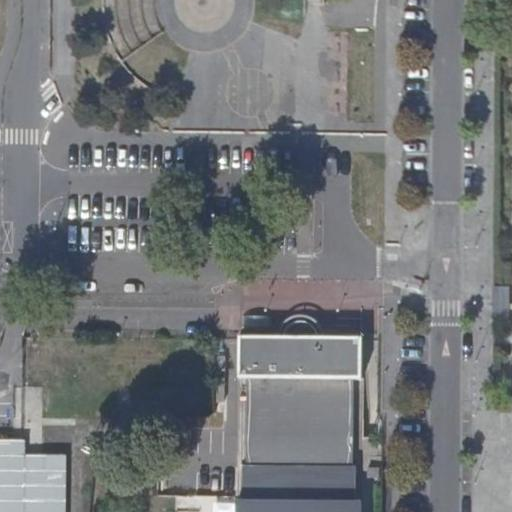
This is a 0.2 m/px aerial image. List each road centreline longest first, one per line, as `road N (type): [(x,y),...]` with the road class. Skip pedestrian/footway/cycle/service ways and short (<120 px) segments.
road 1 (residential): [(36,0),(22,137),(24,264),(444,266)]
road 2 (residential): [(450,0),(444,266)]
road 3 (residential): [(444,266),(443,511)]
